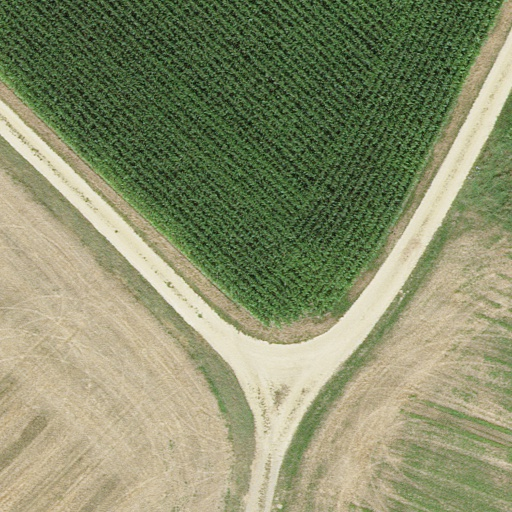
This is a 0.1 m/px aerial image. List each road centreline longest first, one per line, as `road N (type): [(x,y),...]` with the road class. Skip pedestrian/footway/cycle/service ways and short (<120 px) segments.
road 1 (track): [(261,511),(280,405),(0,121)]
road 2 (track): [(280,405),(348,334),(413,235),(511,50)]
